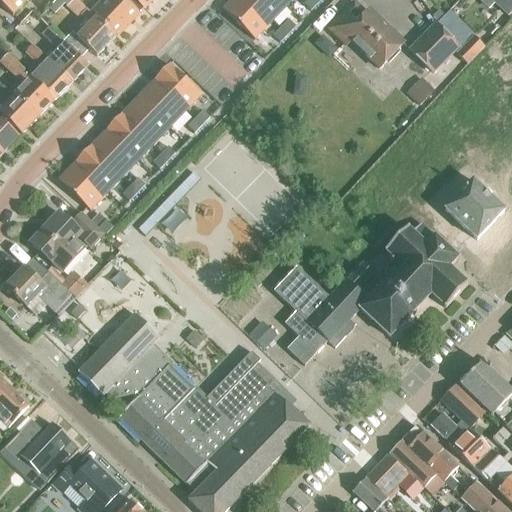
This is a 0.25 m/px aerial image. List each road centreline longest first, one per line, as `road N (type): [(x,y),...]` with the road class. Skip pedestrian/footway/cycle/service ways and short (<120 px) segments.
road 1 (residential): [(0,213),(29,169),(193,0)]
road 2 (residential): [(318,511),(511,308)]
road 3 (residential): [(173,511),(0,339)]
